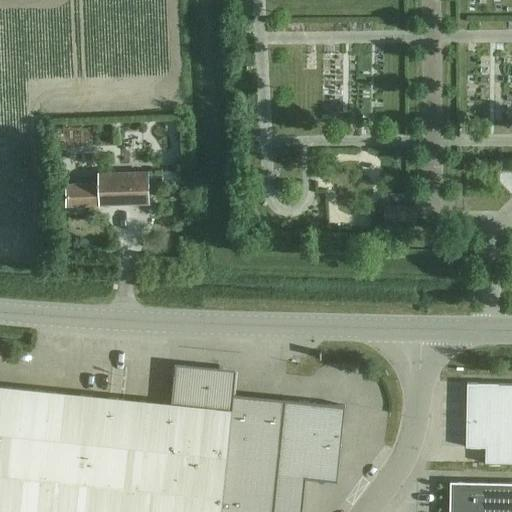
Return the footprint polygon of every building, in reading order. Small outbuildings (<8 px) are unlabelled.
[(97,184),(66,185),(66,205),(150,203),(149,167),(96,168),(97,184)] [(406,220),(406,205),(384,205),(384,219),(406,220)] [(169,404),(231,410),(234,370),(173,364),(169,404)] [(465,447),(484,447),(483,463),(511,463),(511,383),(466,383),(465,447)] [(169,404),(0,386),(0,511),(301,511),(306,478),(336,482),(344,406),(283,399),(282,415),(231,410),(169,404)] [(511,511),(511,483),(450,482),(449,511),(511,511)]
